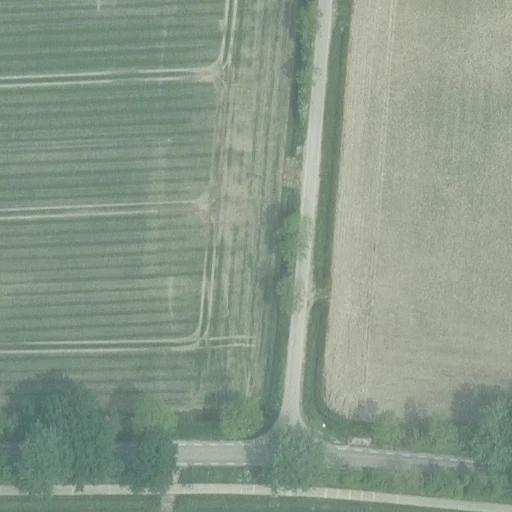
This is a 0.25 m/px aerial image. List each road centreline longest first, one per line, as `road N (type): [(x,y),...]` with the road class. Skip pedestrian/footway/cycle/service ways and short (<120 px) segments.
road 1 (unclassified): [(290,455),(327,0)]
road 2 (tertiary): [(0,457),(290,455)]
road 3 (tertiary): [(511,475),(290,455)]
